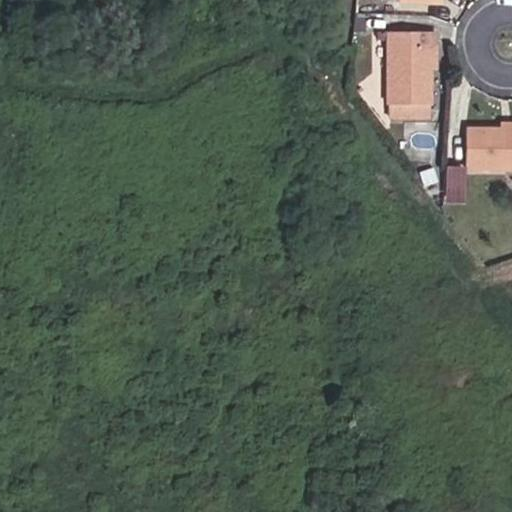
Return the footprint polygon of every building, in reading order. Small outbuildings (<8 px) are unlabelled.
[(367,5),(357,4),(356,21),(366,21),(367,5)] [(427,102),(427,66),(414,65),(413,37),(427,36),(428,21),(383,22),(383,29),(383,103),(427,102)] [(414,65),(427,66),(427,36),(413,37),(414,65)] [(511,114),(461,114),(462,157),(511,158),(511,114)] [(445,200),(464,202),(467,165),(448,163),(445,200)]
